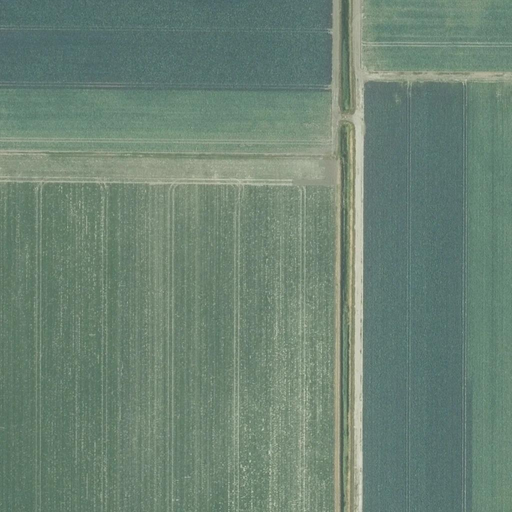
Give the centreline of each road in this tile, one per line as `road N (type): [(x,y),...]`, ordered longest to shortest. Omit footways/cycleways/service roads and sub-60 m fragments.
road 1 (track): [(356,511),(357,76)]
road 2 (track): [(511,75),(357,76)]
